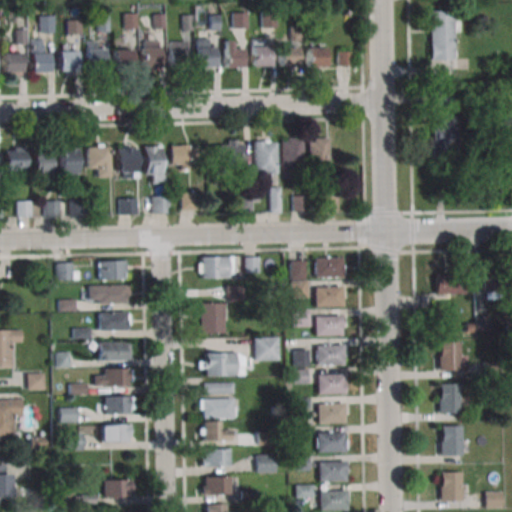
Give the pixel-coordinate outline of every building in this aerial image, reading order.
[(429,59),(451,59),(451,10),(429,10),(429,59)] [(274,11),(274,27),(259,27),(259,11),(274,11)] [(135,28),(134,12),(120,13),(121,28),(135,28)] [(245,12),(231,12),(231,27),(245,27),(245,12)] [(162,13),(162,27),(152,27),(151,13),(162,13)] [(190,29),(190,14),(180,14),(180,30),(190,29)] [(217,14),(218,29),(208,29),(207,14),(217,14)] [(52,31),(52,15),(36,15),(37,31),(52,31)] [(107,15),(107,31),(96,31),(95,15),(107,15)] [(79,34),(79,18),(65,18),(65,34),(79,34)] [(301,39),(300,25),(288,26),(288,40),(301,39)] [(24,28),(24,43),(13,43),(13,28),(24,28)] [(249,37),(259,37),(259,46),(268,46),(268,64),(250,64),(249,37)] [(194,38),(207,38),(207,47),(213,47),(213,65),(194,65),(194,38)] [(27,39),(39,39),(40,45),(42,45),(42,53),(47,52),(47,71),(28,71),(27,39)] [(139,40),(157,40),(157,65),(139,66),(139,40)] [(167,40),(185,40),(185,67),(167,67),(167,40)] [(222,40),(229,40),(230,48),(240,47),(241,65),(222,66),(222,40)] [(84,41),(94,41),(94,48),(102,48),(102,66),(84,67),(84,41)] [(277,46),(295,46),(296,64),(277,65),(277,46)] [(305,48),(323,47),(324,66),(305,66),(305,48)] [(111,49),(129,49),(130,67),(111,68),(111,49)] [(336,65),(350,65),(350,50),(336,50),(336,65)] [(56,51),(75,51),(75,69),(56,69),(56,51)] [(1,52),(19,52),(20,70),(1,71),(1,52)] [(451,91),(451,108),(431,108),(430,92),(451,91)] [(432,116),(432,152),(456,152),(456,116),(432,116)] [(280,137),(280,168),(302,168),(302,137),(280,137)] [(327,137),(308,137),(308,170),(327,170),(327,137)] [(218,164),(242,164),(242,139),(218,139),(218,164)] [(253,140),(253,172),(275,172),(275,140),(253,140)] [(59,181),(77,181),(77,143),(59,143),(59,181)] [(136,144),(115,144),(115,177),(136,177),(136,144)] [(108,176),(108,145),(85,145),(85,167),(94,167),(94,176),(108,176)] [(161,181),(161,145),(142,145),(142,181),(161,181)] [(169,145),(169,167),(202,167),(202,145),(169,145)] [(25,147),(4,146),(3,170),(24,171),(25,147)] [(50,176),(50,151),(32,151),(32,176),(50,176)] [(267,212),(278,212),(278,186),(267,186),(267,212)] [(195,191),(179,191),(179,209),(195,209),(195,191)] [(336,209),(318,210),(318,193),(336,193),(336,209)] [(149,212),(167,212),(167,195),(149,195),(149,212)] [(250,195),(250,213),(236,214),(235,195),(250,195)] [(305,210),(304,195),(291,196),(292,211),(305,210)] [(134,213),(134,197),(116,198),(116,213),(134,213)] [(41,216),(57,216),(57,200),(41,200),(41,216)] [(83,200),(84,215),(67,216),(67,200),(83,200)] [(29,216),(29,201),(14,201),(14,216),(29,216)] [(231,255),(196,255),(196,276),(231,276),(231,255)] [(256,255),(242,255),(242,271),(256,271),(256,255)] [(341,276),(341,257),(312,257),(312,276),(341,276)] [(122,259),(96,259),(96,278),(122,278),(122,259)] [(287,260),(287,279),(302,279),(302,260),(287,260)] [(53,261),(53,279),(72,279),(72,261),(53,261)] [(510,272),(510,291),(481,292),(481,272),(510,272)] [(434,293),(465,293),(465,273),(434,273),(434,293)] [(287,281),(288,298),(306,297),(305,280),(287,281)] [(125,302),(125,284),(83,284),(83,302),(125,302)] [(239,284),(223,284),(223,298),(239,298),(239,284)] [(273,286),(273,294),(263,294),(263,286),(273,286)] [(311,287),(339,286),(339,305),(312,306),(311,287)] [(73,299),(74,310),(56,311),(55,300),(73,299)] [(198,302),(198,332),(221,332),(221,302),(198,302)] [(308,326),(308,310),(290,310),(291,326),(308,326)] [(126,312),(95,312),(95,330),(126,330),(126,312)] [(312,317),(339,316),(340,335),(313,336),(312,317)] [(473,316),(473,331),(488,331),(488,316),(473,316)] [(0,367),(9,367),(9,342),(18,342),(18,327),(0,327),(0,367)] [(86,327),(86,339),(70,339),(70,327),(86,327)] [(251,337),(251,360),(275,360),(275,337),(251,337)] [(127,341),(93,341),(93,359),(127,359),(127,341)] [(437,369),(458,369),(458,341),(437,341),(437,369)] [(313,346),(341,345),(341,364),(314,365),(313,346)] [(306,365),(306,348),(291,348),(291,365),(306,365)] [(66,352),(67,366),(53,366),(53,352),(66,352)] [(242,352),(198,352),(198,375),(242,375),(242,352)] [(496,362),(496,378),(481,378),(481,362),(496,362)] [(91,385),(130,385),(130,367),(100,367),(100,374),(91,374),(91,385)] [(304,369),(305,383),(290,384),(290,370),(304,369)] [(24,388),(41,388),(41,372),(24,372),(24,388)] [(314,375),(342,374),(342,393),(315,394),(314,375)] [(231,382),(200,382),(200,393),(231,393),(231,382)] [(82,383),(82,393),(66,393),(66,383),(82,383)] [(458,383),(437,383),(437,412),(458,412),(458,383)] [(130,395),(97,395),(97,413),(130,413),(130,395)] [(0,438),(10,438),(10,417),(19,417),(18,398),(0,398),(0,438)] [(232,417),(232,398),(197,398),(197,417),(232,417)] [(307,398),(307,408),(290,408),(290,398),(307,398)] [(314,404),(342,403),(342,422),(315,423),(314,404)] [(74,421),(74,407),(57,407),(57,421),(74,421)] [(218,420),(198,420),(198,439),(229,439),(229,429),(218,429),(218,420)] [(97,423),(97,441),(127,441),(127,423),(97,423)] [(438,455),(459,455),(459,425),(438,425),(438,455)] [(81,450),(81,432),(64,432),(64,450),(81,450)] [(272,432),(272,444),(255,444),(255,432),(272,432)] [(314,433),(342,432),(342,451),(315,452),(314,433)] [(42,436),(43,449),(26,449),(25,436),(42,436)] [(227,465),(227,448),(198,448),(198,465),(227,465)] [(253,472),(273,472),(273,453),(253,453),(253,472)] [(306,456),(306,471),(292,471),(292,456),(306,456)] [(316,462),(344,461),(344,480),(317,481),(316,462)] [(8,464),(0,464),(0,504),(8,504),(8,464)] [(437,500),(459,500),(459,471),(437,471),(437,500)] [(228,476),(198,476),(198,494),(228,494),(228,476)] [(128,496),(128,478),(100,478),(100,496),(128,496)] [(310,484),(310,497),(292,497),(292,485),(310,484)] [(238,489),(238,501),(256,501),(255,489),(238,489)] [(317,492),(344,491),(345,510),(317,511),(317,492)] [(481,491),(481,507),(498,507),(498,491),(481,491)] [(93,493),(93,505),(77,505),(77,493),(93,493)] [(239,511),(225,511),(225,503),(203,503),(203,511),(239,511)]
